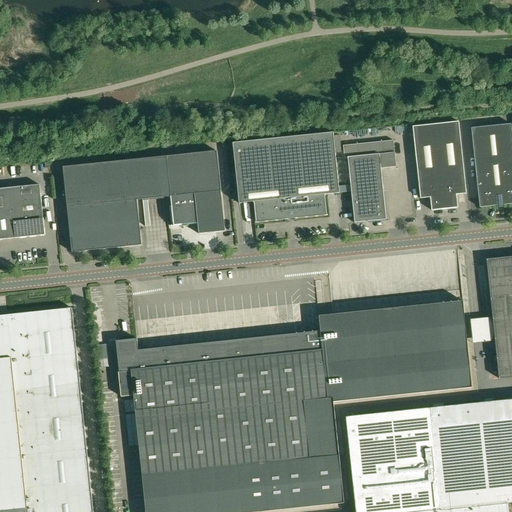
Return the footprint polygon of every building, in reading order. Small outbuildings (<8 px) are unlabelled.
[(458,122),(413,127),(420,199),(430,198),(432,211),(458,208),(456,195),(466,194),(458,122)] [(511,133),(511,124),(471,128),(480,208),(496,206),(497,208),(503,207),(502,205),(511,204),(511,133)] [(253,202),(254,202),(256,222),(255,222),(255,223),(328,216),(328,214),(327,215),(325,196),(326,196),(325,195),(339,193),(333,133),(233,143),(239,203),(253,201),(253,202)] [(137,200),(161,198),(171,197),(174,226),(181,225),(182,228),(190,227),(189,224),(198,223),(199,235),(225,232),(217,151),(63,167),(72,253),(142,245),(137,200)] [(379,154),(348,157),(354,223),(386,220),(379,154)] [(383,163),(397,164),(397,155),(383,155),(383,163)] [(40,185),(9,188),(11,205),(41,202),(40,185)] [(0,189),(0,214),(12,213),(11,205),(9,188),(0,189)] [(43,218),(41,202),(11,205),(12,213),(13,222),(43,218)] [(0,240),(15,239),(13,222),(12,213),(0,214),(0,240)] [(45,235),(43,218),(13,222),(15,239),(45,235)] [(457,247),(477,245),(477,237),(456,240),(457,247)] [(511,257),(486,260),(492,318),(495,341),(499,379),(511,377),(511,257)] [(275,266),(276,277),(309,273),(308,262),(275,266)] [(137,339),(116,341),(119,373),(131,371),(142,476),(145,511),(259,511),(344,503),(343,494),(334,402),(335,402),(472,388),(463,301),(319,316),(321,331),(138,351),(137,339)] [(302,307),(302,304),(289,304),(289,325),(317,325),(317,308),(302,307)] [(0,316),(0,511),(92,511),(72,308),(0,316)] [(130,372),(118,373),(121,397),(133,396),(130,372)] [(507,511),(507,504),(511,503),(511,399),(430,408),(346,417),(355,511),(507,511)]
